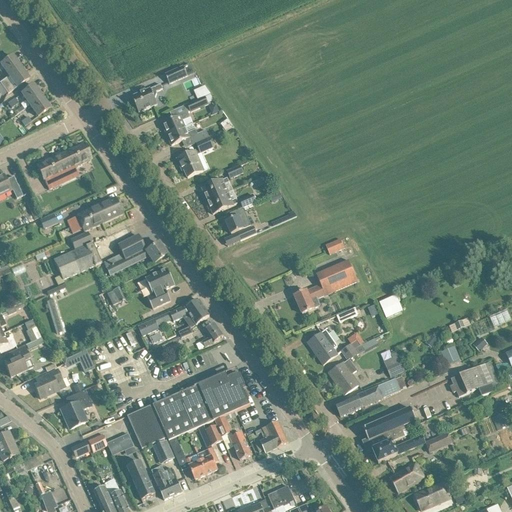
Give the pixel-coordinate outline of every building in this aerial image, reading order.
[(0,65),(0,72),(0,73),(3,71),(8,77),(20,68),(12,57),(4,63),(0,65)] [(8,77),(0,82),(0,83),(8,95),(16,89),(21,86),(29,80),(20,68),(8,77)] [(184,68),(165,76),(170,85),(188,77),(184,68)] [(157,105),(154,99),(155,98),(157,94),(156,93),(163,90),(161,85),(132,98),(139,114),(157,105)] [(29,106),(41,98),(33,86),(21,95),(29,106)] [(204,86),(200,88),(204,97),(210,95),(204,86)] [(50,109),(41,98),(29,106),(38,118),(50,109)] [(205,98),(187,106),(190,113),(208,106),(205,98)] [(11,108),(17,104),(14,100),(8,104),(11,108)] [(186,128),(183,121),(191,117),(188,112),(171,121),(162,125),(167,136),(186,128)] [(24,127),(30,123),(27,118),(21,123),(24,127)] [(210,138),(206,130),(198,134),(196,129),(189,133),(186,128),(167,136),(171,147),(192,138),(196,145),(210,139),(210,138)] [(204,172),(197,159),(199,158),(198,155),(202,153),(202,154),(215,147),(210,139),(196,145),(198,150),(177,160),(182,172),(184,171),(188,179),(197,175),(204,172)] [(74,168),(91,160),(83,145),(73,150),(73,149),(37,166),(48,191),(78,177),(74,168)] [(240,166),(227,172),(230,180),(244,174),(240,166)] [(23,196),(18,186),(13,177),(6,181),(3,176),(0,177),(0,196),(12,190),(16,199),(23,196)] [(222,181),(217,183),(202,190),(204,194),(202,195),(206,204),(228,194),(224,185),(229,183),(227,179),(222,181)] [(231,201),(228,194),(206,204),(209,211),(211,211),(213,215),(233,206),(238,204),(236,199),(231,201)] [(253,196),(240,202),(243,209),(256,203),(253,196)] [(114,210),(119,208),(115,199),(106,203),(76,216),(80,224),(114,209),(114,210)] [(83,231),(113,219),(122,214),(119,208),(114,210),(114,209),(80,224),(83,231)] [(232,220),(226,222),(231,235),(251,227),(243,209),(230,214),(232,220)] [(35,221),(40,218),(36,210),(15,220),(20,229),(36,222),(35,221)] [(293,212),(288,214),(289,216),(291,220),(297,218),(293,212)] [(56,224),(53,216),(40,221),(44,229),(56,224)] [(254,228),(237,235),(240,242),(257,235),(254,228)] [(87,233),(70,240),(74,250),(91,242),(87,233)] [(158,261),(166,256),(167,256),(158,244),(146,252),(145,250),(145,251),(138,237),(129,241),(118,246),(122,255),(103,263),(109,276),(148,258),(154,265),(158,261)] [(340,240),(326,247),(330,256),(344,249),(340,240)] [(101,264),(92,243),(53,261),(60,277),(62,281),(101,264)] [(0,268),(0,279),(10,274),(7,266),(0,268)] [(173,287),(165,270),(143,281),(151,296),(145,299),(151,311),(169,302),(164,291),(173,287)] [(325,296),(358,283),(353,272),(328,283),(324,273),(316,276),(322,289),(308,295),(306,291),(294,296),(302,315),(314,310),(319,308),(315,300),(325,296)] [(62,281),(60,277),(55,279),(58,286),(63,284),(62,281)] [(65,292),(63,287),(52,292),(55,297),(65,292)] [(124,302),(119,292),(113,295),(117,304),(124,302)] [(63,334),(54,301),(47,303),(56,336),(63,334)] [(174,322),(182,318),(189,328),(178,333),(181,339),(193,333),(191,330),(196,326),(201,323),(209,317),(198,301),(184,310),(183,307),(174,312),(170,314),(159,318),(139,328),(143,337),(160,330),(163,327),(162,325),(172,320),(174,322)] [(27,309),(24,303),(5,312),(8,317),(27,309)] [(375,307),(369,310),(372,318),(379,315),(375,307)] [(358,316),(355,309),(337,317),(340,324),(358,316)] [(467,319),(449,327),(452,333),(470,325),(467,319)] [(224,337),(214,324),(206,330),(205,331),(210,338),(202,341),(205,348),(216,343),(224,337)] [(26,333),(31,344),(41,339),(36,328),(26,333)] [(338,356),(334,350),(337,348),(326,331),(308,344),(323,366),(338,356)] [(3,334),(0,335),(0,348),(7,345),(10,350),(16,347),(11,338),(5,340),(3,334)] [(432,334),(425,343),(432,348),(438,339),(432,334)] [(481,337),(473,345),(479,351),(487,344),(481,337)] [(43,344),(41,339),(31,344),(33,349),(43,344)] [(351,375),(357,371),(350,361),(358,355),(378,345),(375,339),(365,344),(364,344),(360,346),(344,357),(348,362),(344,365),(343,364),(329,374),(329,375),(345,397),(353,391),(359,386),(351,375)] [(202,341),(196,344),(199,350),(205,348),(202,341)] [(344,357),(360,346),(356,341),(341,352),(344,357)] [(405,347),(399,349),(403,359),(409,356),(405,347)] [(33,368),(24,348),(14,353),(5,357),(8,363),(4,364),(11,378),(20,374),(33,368)] [(455,348),(440,353),(446,367),(460,361),(455,348)] [(90,358),(81,363),(86,374),(95,369),(90,358)] [(406,372),(401,361),(386,367),(391,378),(406,372)] [(490,363),(460,376),(451,380),(453,386),(451,387),(454,394),(456,393),(459,398),(478,390),(482,398),(496,392),(495,388),(500,386),(490,363)] [(54,365),(45,369),(47,373),(56,369),(54,365)] [(65,389),(61,380),(57,370),(46,375),(48,381),(34,387),(40,400),(49,396),(65,389)] [(195,388),(153,406),(168,440),(169,443),(177,439),(188,434),(194,432),(199,429),(204,427),(215,422),(225,418),(250,407),(243,391),(246,390),(243,385),(238,374),(233,377),(233,376),(228,379),(226,375),(224,376),(199,387),(199,386),(195,388)] [(383,399),(400,392),(395,380),(335,406),(341,418),(349,415),(351,415),(353,414),(354,412),(384,400),(383,399)] [(82,384),(72,388),(76,395),(85,391),(82,384)] [(86,424),(81,411),(83,410),(84,411),(88,409),(87,408),(91,407),(85,391),(76,395),(79,403),(61,411),(69,431),(79,427),(86,424)] [(168,440),(153,406),(127,417),(142,451),(168,440)] [(402,431),(405,430),(404,427),(416,422),(411,409),(363,430),(369,442),(366,443),(369,450),(372,449),(373,451),(392,443),(405,438),(402,431)] [(506,412),(492,418),(497,431),(511,426),(506,412)] [(232,434),(225,418),(215,422),(216,426),(222,438),(232,434)] [(288,444),(278,423),(267,428),(277,449),(288,444)] [(223,441),(222,438),(216,426),(205,431),(204,427),(199,429),(202,436),(207,434),(212,446),(223,441)] [(277,449),(267,428),(255,433),(257,436),(261,434),(264,440),(255,444),(259,453),(264,451),(266,454),(277,449)] [(17,456),(11,443),(13,443),(8,433),(3,436),(0,429),(0,456),(3,462),(9,459),(9,460),(11,460),(10,459),(17,456)] [(425,443),(430,454),(452,444),(447,433),(425,443)] [(252,456),(248,447),(242,434),(230,439),(240,461),(252,456)] [(107,445),(103,435),(87,442),(93,454),(108,447),(107,445)] [(128,435),(117,440),(123,453),(134,448),(128,435)] [(378,465),(418,448),(425,445),(422,437),(394,449),(392,443),(373,451),(378,465)] [(169,443),(178,462),(185,458),(177,439),(169,443)] [(123,453),(117,440),(107,445),(108,447),(112,457),(123,453)] [(90,453),(85,443),(71,450),(75,459),(90,453)] [(174,461),(166,443),(153,448),(162,467),(174,461)] [(197,455),(200,462),(206,476),(218,471),(215,464),(218,463),(212,449),(197,455)] [(206,476),(200,462),(193,465),(191,459),(186,461),(195,481),(206,476)] [(127,469),(135,486),(148,480),(141,463),(127,469)] [(23,464),(13,469),(17,479),(27,474),(23,464)] [(398,494),(424,480),(416,465),(390,479),(389,479),(398,495),(398,494)] [(182,493),(172,469),(164,472),(162,467),(151,471),(153,475),(164,501),(182,493)] [(129,511),(127,508),(120,492),(118,492),(113,480),(110,482),(105,485),(117,511),(129,511)] [(155,496),(148,480),(135,486),(142,502),(155,496)] [(57,508),(50,492),(45,494),(40,483),(35,486),(40,496),(46,511),(55,511),(54,510),(57,508)] [(421,511),(450,499),(443,483),(414,496),(420,511),(421,511)] [(268,496),(274,511),(283,507),(286,511),(297,507),(288,487),(268,496)] [(24,489),(23,492),(25,498),(31,496),(32,492),(31,489),(28,488),(24,489)] [(94,493),(100,507),(102,511),(115,511),(105,488),(94,493)] [(14,496),(8,498),(10,503),(13,511),(21,511),(16,500),(14,496)] [(328,511),(326,508),(319,511),(312,511),(307,503),(290,511),(289,511),(328,511)]
